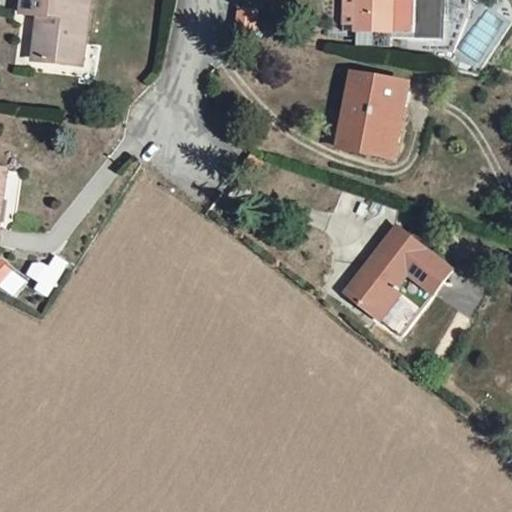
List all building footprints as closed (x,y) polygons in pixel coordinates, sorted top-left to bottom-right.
[(85,0),(27,0),(25,13),(53,18),(47,59),(92,66),(102,4),(85,1),(85,0)] [(461,32),(460,0),(365,0),(365,23),(377,23),(377,28),(413,28),(413,32),(461,32)] [(425,83),(376,70),(355,145),(408,158),(425,83)] [(22,156),(0,153),(0,230),(14,232),(22,156)] [(420,237),(370,304),(427,347),(478,280),(420,237)]
